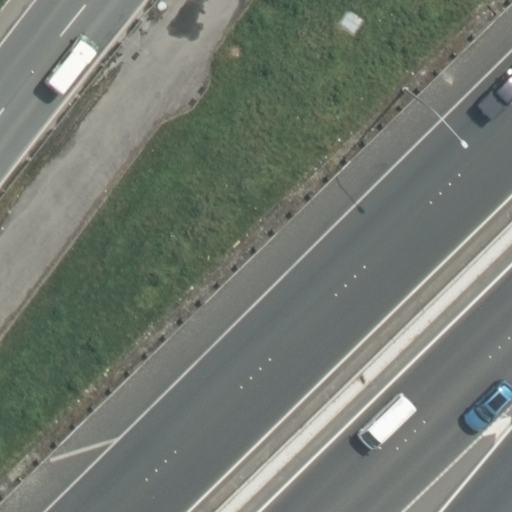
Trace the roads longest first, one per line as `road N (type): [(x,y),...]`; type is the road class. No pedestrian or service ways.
road 1 (motorway): [(121,511),(511,131)]
road 2 (motorway): [(511,339),(336,511)]
road 3 (trunk): [(0,133),(97,0)]
